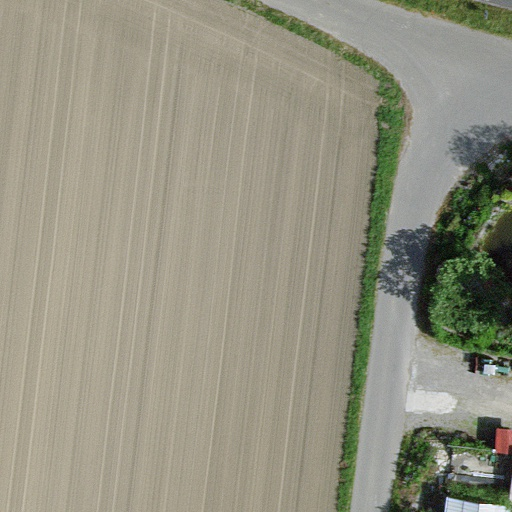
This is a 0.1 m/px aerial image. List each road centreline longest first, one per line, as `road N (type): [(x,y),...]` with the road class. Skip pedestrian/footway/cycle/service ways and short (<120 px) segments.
road 1 (unclassified): [(485,63),(402,237),(366,511)]
road 2 (residential): [(305,0),(485,63)]
